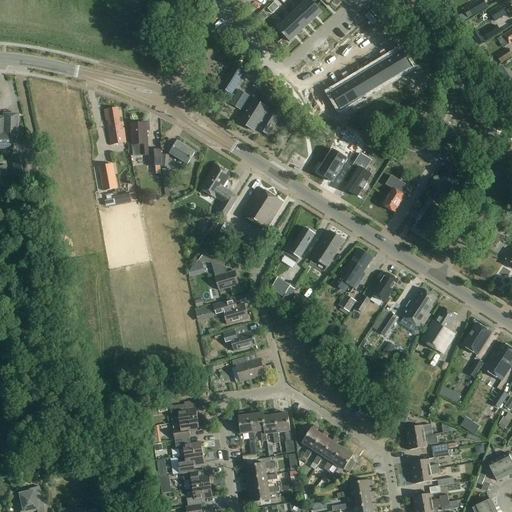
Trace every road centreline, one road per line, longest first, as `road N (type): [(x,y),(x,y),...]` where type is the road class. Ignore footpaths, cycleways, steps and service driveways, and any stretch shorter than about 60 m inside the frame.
road 1 (secondary): [(440,275),(172,102)]
road 2 (residential): [(361,0),(279,72),(217,0)]
road 3 (residential): [(396,511),(381,451),(282,387)]
road 4 (secondary): [(172,102),(76,71),(0,59)]
road 5 (residential): [(282,387),(218,400),(236,511)]
road 6 (residential): [(440,275),(511,160)]
